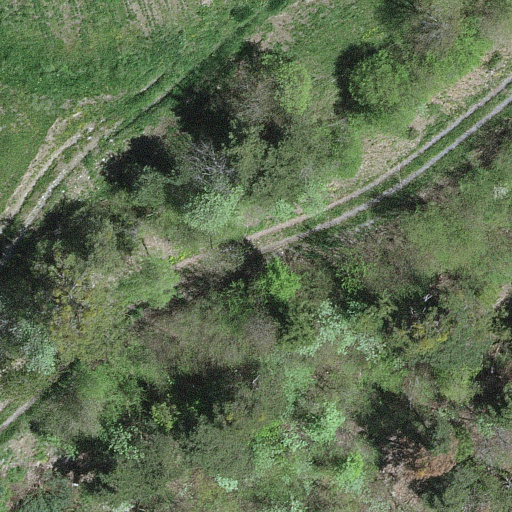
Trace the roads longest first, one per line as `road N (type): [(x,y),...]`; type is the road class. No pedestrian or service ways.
road 1 (track): [(511,86),(387,185),(120,301),(0,420)]
road 2 (track): [(259,0),(132,103),(79,134),(0,249)]
